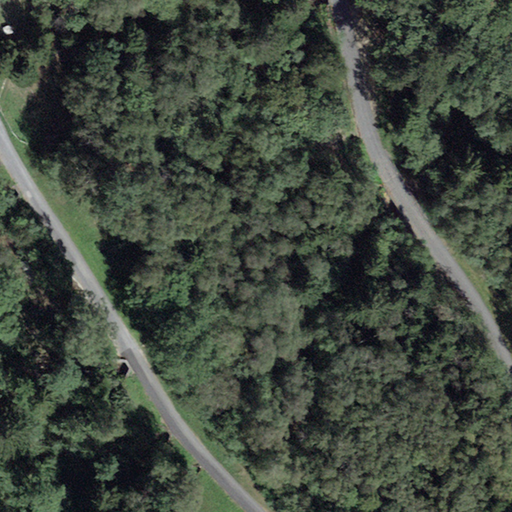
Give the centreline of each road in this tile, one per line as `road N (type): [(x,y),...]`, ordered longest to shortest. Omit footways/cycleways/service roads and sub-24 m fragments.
road 1 (unclassified): [(0,135),(144,378),(256,511)]
road 2 (unclassified): [(511,378),(485,310),(407,214),(384,170),(339,0)]
